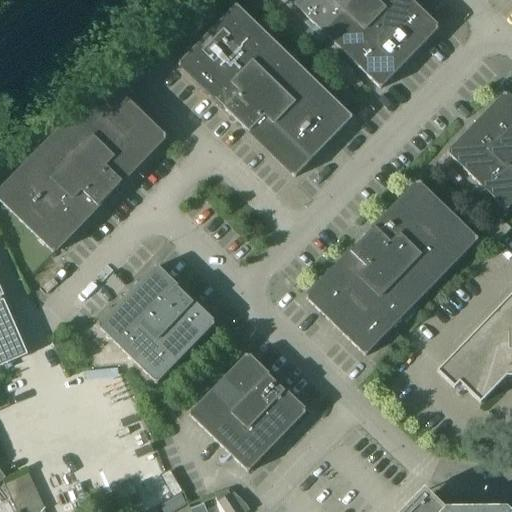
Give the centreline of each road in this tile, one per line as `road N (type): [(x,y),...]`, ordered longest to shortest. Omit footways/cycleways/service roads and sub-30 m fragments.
road 1 (unclassified): [(511,485),(435,473),(243,294)]
road 2 (unclassified): [(299,235),(494,30)]
road 3 (unclassified): [(156,209),(211,152),(299,235)]
road 4 (unclassified): [(33,332),(156,209)]
road 5 (unclassified): [(243,294),(156,209)]
